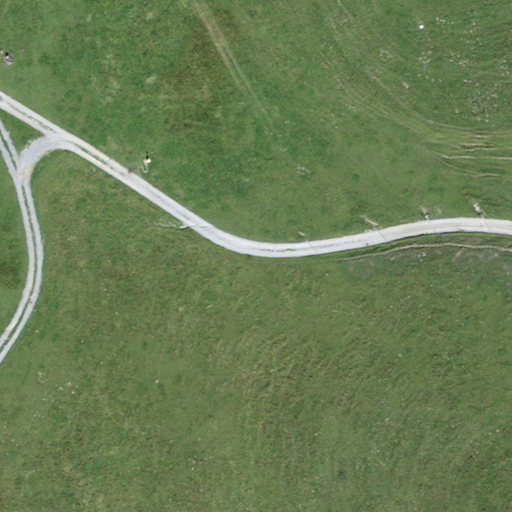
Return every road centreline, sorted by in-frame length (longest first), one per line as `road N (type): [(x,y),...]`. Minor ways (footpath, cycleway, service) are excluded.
road 1 (track): [(511,234),(448,227),(253,252),(202,233),(0,102)]
road 2 (track): [(52,136),(21,157),(14,182),(31,238),(30,286),(0,345)]
